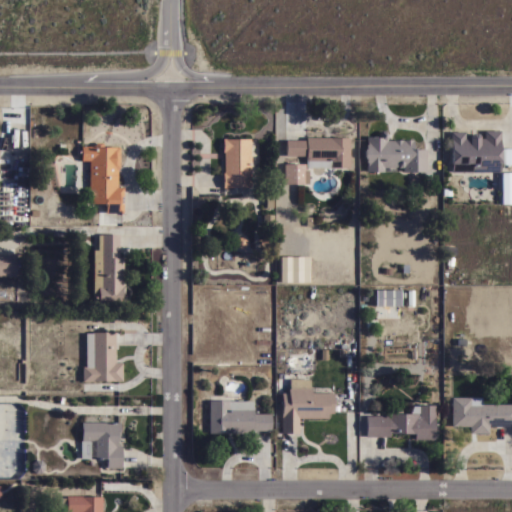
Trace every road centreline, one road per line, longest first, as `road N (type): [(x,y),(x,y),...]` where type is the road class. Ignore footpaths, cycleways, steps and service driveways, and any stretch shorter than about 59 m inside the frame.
road 1 (tertiary): [(511,87),(0,85)]
road 2 (residential): [(171,511),(173,87)]
road 3 (residential): [(511,492),(172,493)]
